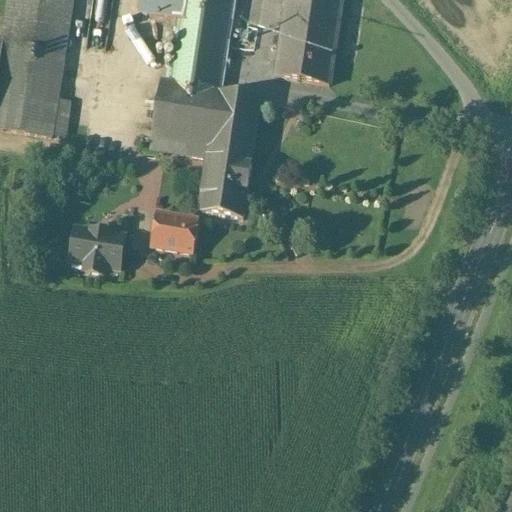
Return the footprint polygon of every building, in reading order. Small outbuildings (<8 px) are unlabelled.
[(81,0),(12,0),(0,86),(0,130),(60,141),(81,0)] [(157,0),(186,5),(168,87),(217,95),(235,0),(157,0)] [(345,0),(283,0),(274,79),(331,89),(345,0)] [(168,87),(159,87),(151,157),(205,167),(198,219),(245,227),(260,102),(217,95),(168,87)] [(199,229),(153,221),(148,258),(194,265),(199,229)] [(130,237),(76,229),(71,272),(124,280),(130,237)]
